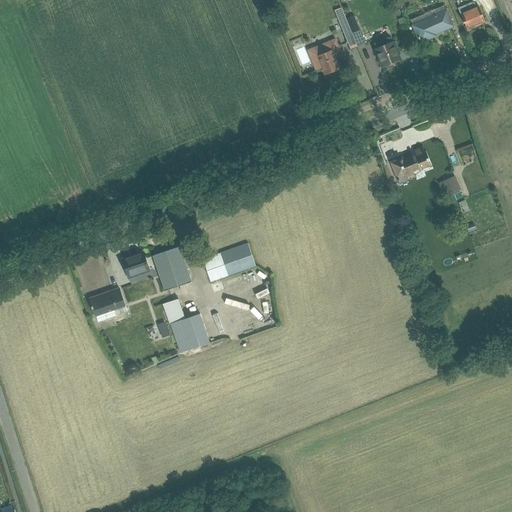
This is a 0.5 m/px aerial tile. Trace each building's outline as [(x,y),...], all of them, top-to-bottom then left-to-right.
[(340,6),(333,10),(350,48),(364,42),(353,15),(346,18),(340,6)] [(418,44),(454,30),(445,7),(409,21),(418,44)] [(469,30),(485,23),(478,8),(462,15),(469,30)] [(321,79),(347,69),(335,39),(309,49),(321,79)] [(383,69),(403,61),(395,41),(375,49),(383,69)] [(384,85),(374,59),(364,62),(374,89),(384,85)] [(397,181),(429,168),(420,147),(388,160),(397,181)] [(455,175),(442,180),(447,194),(460,189),(455,175)] [(210,286),(304,251),(294,224),(200,260),(210,286)] [(128,279),(150,271),(144,254),(121,262),(128,279)] [(181,259),(160,267),(170,297),(192,289),(181,259)] [(256,275),(264,279),(266,274),(259,271),(256,275)] [(263,282),(252,287),(257,298),(268,292),(263,282)] [(94,317),(126,307),(119,288),(88,298),(94,317)] [(265,314),(269,313),(266,301),(261,302),(264,313),(254,316),(255,320),(248,322),(250,328),(268,324),(265,314)] [(180,303),(167,308),(184,356),(216,344),(204,314),(187,321),(180,303)] [(157,324),(160,333),(154,335),(156,339),(168,335),(163,321),(157,324)]
